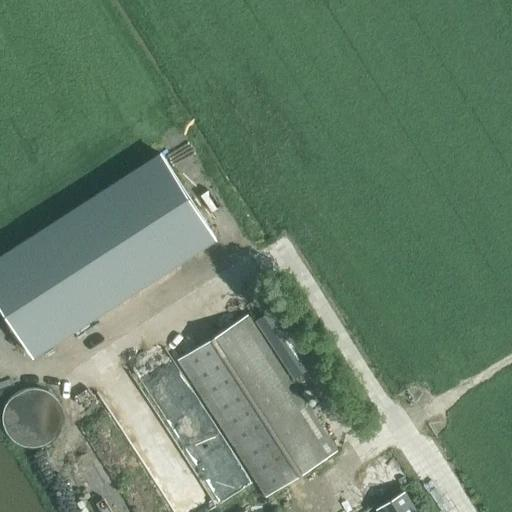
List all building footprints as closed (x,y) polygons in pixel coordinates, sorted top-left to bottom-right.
[(161,153),(0,257),(0,304),(34,357),(217,240),(161,153)] [(272,311),(257,321),(294,377),(308,368),(301,356),(308,351),(287,320),(280,325),(272,311)] [(334,448),(274,353),(248,312),(178,356),(264,492),(334,448)] [(55,389),(9,391),(11,428),(28,427),(29,444),(57,443),(55,389)] [(378,507),(381,511),(421,511),(407,489),(378,507)]
